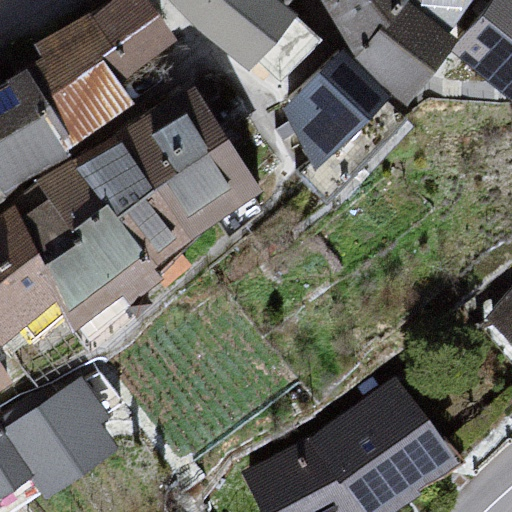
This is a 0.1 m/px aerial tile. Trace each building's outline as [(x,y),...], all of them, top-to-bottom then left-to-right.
[(46,57),(8,84),(75,149),(143,107),(123,83),(183,40),(148,0),(119,0),(34,46),(46,57)] [(171,0),(254,71),(304,0),(171,0)] [(325,0),(358,48),(410,93),(460,24),(467,3),(469,0),(325,0)] [(511,0),(482,0),(453,42),(511,84),(511,0)] [(349,49),(287,106),(319,162),(364,124),(396,88),(349,49)] [(8,84),(0,86),(0,186),(5,183),(13,188),(67,148),(8,84)] [(195,86),(75,158),(155,267),(262,192),(195,86)] [(75,158),(0,212),(0,344),(1,345),(57,304),(78,331),(126,296),(132,303),(164,280),(155,267),(75,158)] [(511,283),(478,322),(511,347),(511,283)] [(302,443),(238,473),(259,511),(400,511),(458,462),(408,389),(384,383),(302,443)] [(83,386),(4,433),(32,476),(42,491),(120,448),(83,386)] [(4,433),(0,434),(0,496),(32,476),(4,433)]
